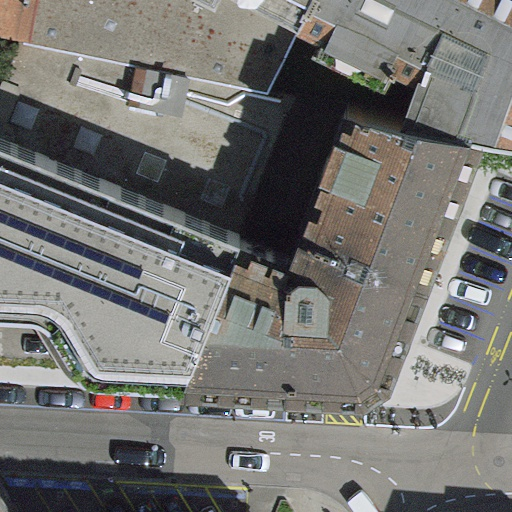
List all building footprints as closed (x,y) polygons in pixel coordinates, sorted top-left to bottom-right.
[(0,0),(0,27),(28,33),(35,0),(0,0)] [(35,0),(28,33),(27,38),(271,87),(305,16),(272,0),(35,0)] [(272,0),(305,16),(312,0),(272,0)] [(425,68),(409,115),(479,129),(511,135),(511,0),(312,0),(305,16),(327,27),(320,41),(387,73),(396,55),(425,68)] [(21,37),(0,91),(0,132),(100,173),(245,231),(301,94),(271,87),(27,38),(21,37)] [(352,103),(306,226),(424,272),(448,208),(479,129),(409,115),(352,103)] [(0,304),(48,307),(100,173),(0,132),(0,304)] [(187,376),(243,238),(245,231),(100,173),(48,307),(86,370),(157,374),(187,376)] [(309,263),(297,267),(293,257),(243,238),(187,376),(219,377),(310,381),(366,384),(385,372),(424,272),(306,226),(301,243),(309,263)] [(0,511),(9,511),(0,497),(0,511)]
